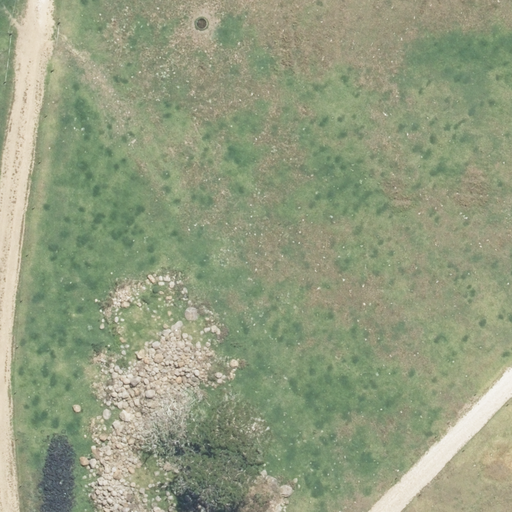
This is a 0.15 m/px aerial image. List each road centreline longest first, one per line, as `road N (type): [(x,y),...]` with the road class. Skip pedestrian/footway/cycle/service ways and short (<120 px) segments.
road 1 (track): [(73,0),(34,350),(57,511)]
road 2 (track): [(378,511),(511,386)]
